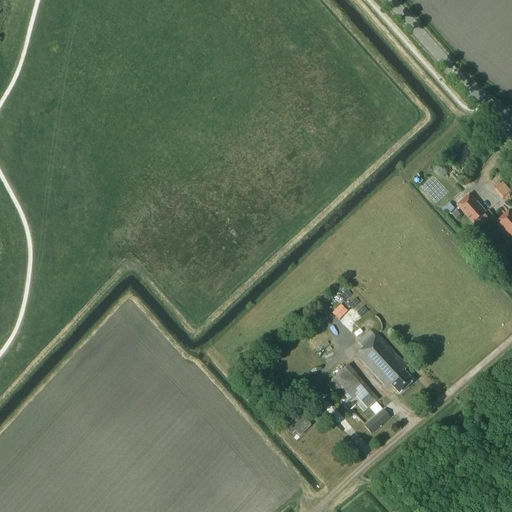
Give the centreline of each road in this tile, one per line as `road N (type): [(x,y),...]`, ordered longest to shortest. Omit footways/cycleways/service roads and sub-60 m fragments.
road 1 (track): [(511,339),(336,490)]
road 2 (secondary): [(511,126),(390,0)]
